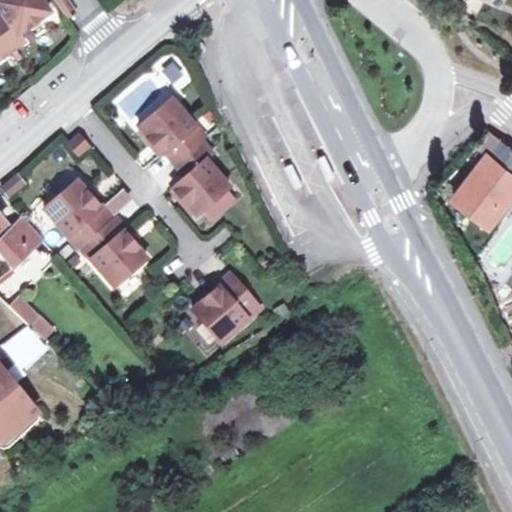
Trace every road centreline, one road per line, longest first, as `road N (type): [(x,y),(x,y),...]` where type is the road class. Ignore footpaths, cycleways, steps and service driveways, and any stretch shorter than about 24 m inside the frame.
road 1 (secondary): [(298,74),(368,217),(422,282)]
road 2 (secondary): [(511,464),(422,282)]
road 3 (residential): [(68,101),(193,249)]
road 4 (secondary): [(382,168),(299,0)]
road 5 (residential): [(186,0),(68,101)]
road 6 (residential): [(298,74),(320,81),(361,166),(371,173),(382,168)]
road 7 (secondary): [(422,282),(382,168)]
